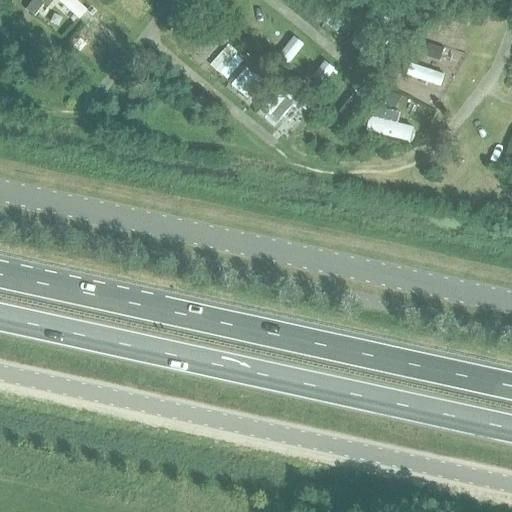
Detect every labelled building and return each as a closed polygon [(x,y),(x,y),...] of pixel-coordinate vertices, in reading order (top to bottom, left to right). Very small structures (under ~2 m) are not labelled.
[(33,0),(27,8),(41,18),(55,0),(33,0)] [(60,0),(81,19),(91,8),(82,0),(60,0)] [(109,57),(124,38),(105,23),(90,42),(109,57)] [(354,43),(372,55),(384,37),(366,25),(354,43)] [(229,42),(212,65),(230,78),(247,56),(229,42)] [(245,69),(233,83),(250,98),(262,84),(245,69)] [(348,121),(361,106),(351,97),(338,113),(348,121)] [(299,108),(286,117),(293,126),(305,117),(299,108)] [(374,114),(370,129),(413,140),(417,125),(374,114)]
